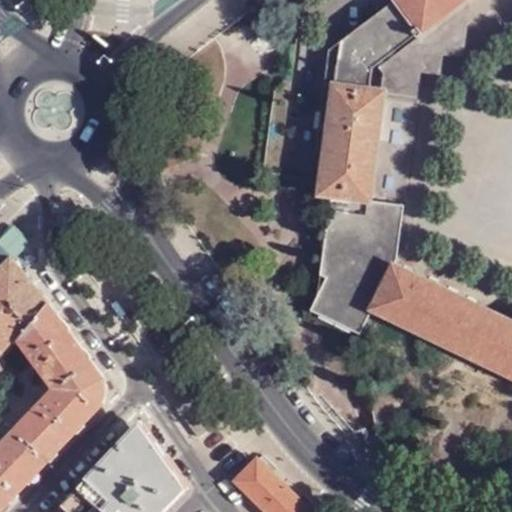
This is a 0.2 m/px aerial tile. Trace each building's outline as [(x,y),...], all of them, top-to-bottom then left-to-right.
[(418,28),(397,0),(389,0),(337,40),(331,83),(366,88),(370,65),(418,28)] [(460,57),(467,0),(462,0),(421,31),(418,28),(370,65),(366,88),(384,91),(383,94),(414,99),(418,71),(438,73),(441,54),(460,57)] [(397,0),(418,28),(421,31),(462,0),(397,0)] [(182,61),(209,38),(190,16),(163,38),(182,61)] [(323,81),(331,83),(337,40),(328,47),(323,81)] [(316,191),(328,193),(368,198),(376,139),(383,94),(384,91),(366,88),(331,83),(316,191)] [(383,94),(376,139),(408,143),(414,99),(383,94)] [(358,330),(371,308),(392,265),(400,203),(368,198),(328,193),(317,271),(325,274),(308,307),(358,330)] [(16,252),(30,240),(16,223),(1,234),(16,252)] [(0,269),(11,258),(0,246),(0,269)] [(11,258),(0,269),(0,357),(3,361),(18,340),(18,341),(48,306),(11,258)] [(392,265),(371,308),(471,356),(511,375),(511,322),(510,321),(392,265)] [(105,380),(48,306),(18,341),(56,388),(0,446),(0,511),(103,406),(105,380)] [(0,393),(20,376),(9,363),(0,371),(0,393)] [(191,394),(173,408),(199,443),(217,429),(191,394)] [(81,488),(63,507),(69,511),(168,511),(187,493),(137,430),(81,488)] [(312,511),(258,458),(235,482),(265,511),(312,511)]
